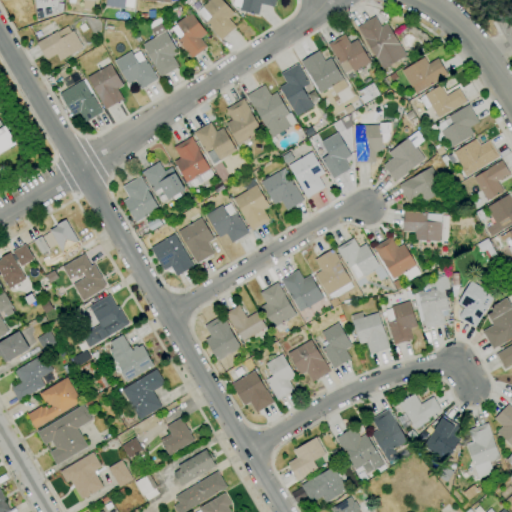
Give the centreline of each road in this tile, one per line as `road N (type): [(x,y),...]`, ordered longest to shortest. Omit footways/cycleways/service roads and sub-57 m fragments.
road 1 (residential): [(286,511),(0,30)]
road 2 (tertiary): [(0,219),(310,21),(326,0)]
road 3 (residential): [(252,452),(385,380),(462,361),(480,391)]
road 4 (residential): [(170,315),(349,210),(371,208)]
road 5 (tertiary): [(511,98),(453,19),(423,0)]
